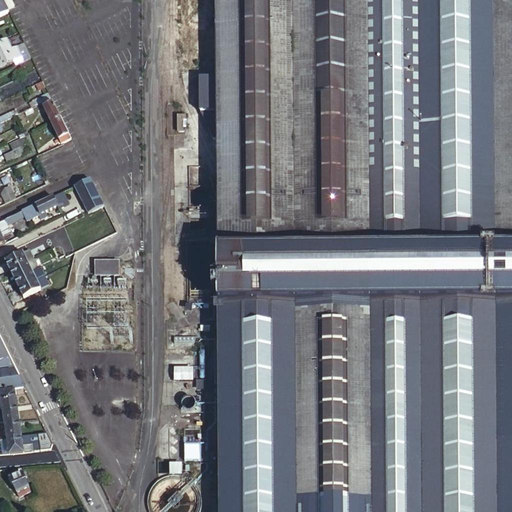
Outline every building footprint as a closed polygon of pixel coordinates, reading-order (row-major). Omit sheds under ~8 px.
[(8,8),(5,0),(4,0),(0,0),(0,17),(3,16),(0,12),(8,8)] [(511,511),(511,0),(217,0),(218,76),(218,91),(218,111),(219,260),(220,511),(511,511)] [(10,12),(8,8),(0,12),(3,16),(10,12)] [(26,62),(33,58),(26,44),(13,49),(9,40),(0,44),(0,68),(0,69),(16,61),(18,66),(26,62)] [(32,73),(38,69),(33,58),(26,62),(32,73)] [(210,111),(218,111),(218,91),(218,76),(201,76),(201,111),(205,111),(205,114),(210,114),(210,111)] [(47,87),(44,82),(38,85),(41,90),(47,87)] [(44,104),(53,99),(50,94),(35,102),(37,107),(44,104)] [(62,119),(53,99),(44,104),(46,108),(45,108),(53,124),(62,119)] [(0,124),(1,124),(20,115),(17,110),(0,118),(0,124)] [(73,140),(62,119),(53,124),(60,140),(61,139),(64,144),(65,143),(73,140)] [(28,145),(24,138),(22,139),(11,144),(15,152),(24,147),(28,145)] [(24,147),(15,152),(7,156),(10,162),(28,153),(24,147)] [(206,186),(207,168),(190,167),(189,185),(206,186)] [(81,197),(90,215),(106,207),(92,180),(77,188),(81,197)] [(4,195),(9,204),(18,200),(13,188),(7,191),(4,195)] [(81,197),(77,188),(66,193),(70,202),(81,197)] [(66,193),(28,211),(33,220),(35,224),(48,218),(46,214),(58,208),(60,210),(71,205),(70,202),(66,193)] [(0,224),(0,247),(6,244),(3,238),(12,234),(9,227),(26,219),(28,222),(33,220),(28,211),(0,224)] [(84,237),(89,248),(100,243),(99,240),(104,237),(101,231),(96,234),(95,231),(84,237)] [(75,255),(89,248),(84,237),(70,244),(75,255)] [(67,259),(75,255),(70,244),(56,250),(60,257),(62,255),(65,254),(66,257),(67,259)] [(25,255),(30,264),(35,261),(31,252),(25,255)] [(8,264),(12,272),(30,264),(25,255),(8,264)] [(34,273),(39,270),(35,261),(30,264),(34,273)] [(119,276),(119,261),(98,261),(98,276),(119,276)] [(12,272),(17,282),(34,273),(30,264),(12,272)] [(184,268),(172,268),(172,312),(184,312),(184,268)] [(38,281),(44,279),(39,270),(34,273),(38,281)] [(17,282),(21,290),(38,281),(34,273),(17,282)] [(38,281),(21,290),(25,299),(50,286),(46,277),(44,279),(38,281)] [(25,389),(0,338),(0,392),(1,393),(25,389)] [(193,385),(193,371),(174,371),(174,385),(193,385)] [(1,394),(1,393),(0,392),(0,398),(2,398),(3,409),(17,407),(15,392),(1,394)] [(19,423),(17,407),(3,409),(5,425),(19,423)] [(8,441),(21,439),(19,423),(5,425),(8,441)] [(0,455),(2,456),(1,452),(9,451),(10,455),(23,454),(21,439),(8,441),(0,441),(0,455)] [(202,461),(201,443),(185,443),(185,461),(202,461)] [(178,474),(178,462),(166,461),(165,474),(178,474)] [(30,489),(24,474),(18,477),(17,475),(12,477),(13,480),(11,481),(13,485),(8,488),(14,498),(19,496),(20,498),(29,494),(28,490),(30,489)]
